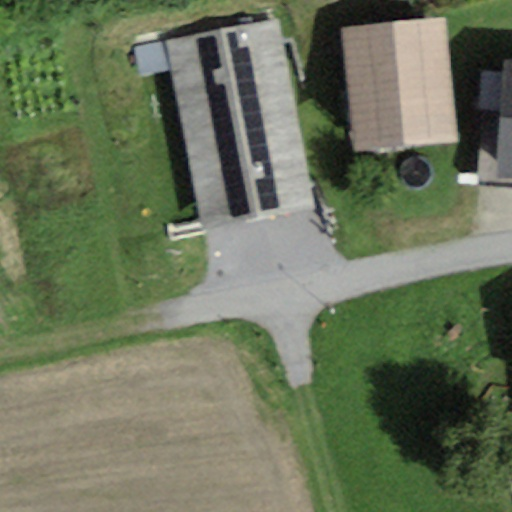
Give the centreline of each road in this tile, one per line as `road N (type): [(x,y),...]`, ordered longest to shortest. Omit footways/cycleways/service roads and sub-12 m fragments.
road 1 (residential): [(511,249),(156,319)]
road 2 (track): [(281,292),(339,511)]
road 3 (track): [(0,358),(156,319)]
